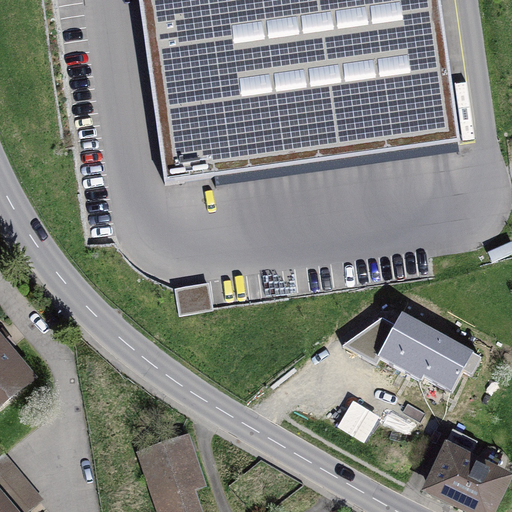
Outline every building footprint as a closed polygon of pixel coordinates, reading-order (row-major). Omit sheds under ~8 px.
[(439,0),(138,0),(165,184),(460,143),(439,0)] [(208,287),(176,291),(179,315),(211,311),(208,287)] [(474,356),(401,315),(395,325),(384,319),(342,347),(374,365),(378,359),(422,384),(424,380),(451,395),(474,356)] [(0,406),(30,381),(0,344),(0,406)] [(355,400),(338,426),(365,443),(382,417),(355,400)] [(477,443),(454,431),(448,445),(451,447),(430,490),(475,511),(489,511),(505,480),(471,463),(474,457),(471,456),(477,443)] [(204,485),(187,437),(138,454),(158,511),(188,511),(182,492),(204,485)] [(0,500),(10,511),(29,511),(41,503),(2,457),(0,458),(0,500)] [(10,511),(0,500),(0,511),(10,511)]
